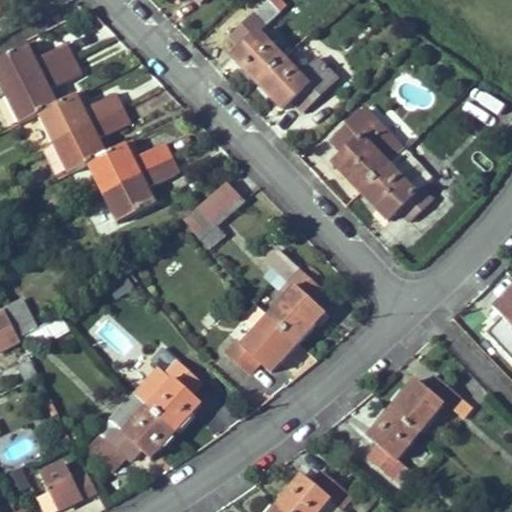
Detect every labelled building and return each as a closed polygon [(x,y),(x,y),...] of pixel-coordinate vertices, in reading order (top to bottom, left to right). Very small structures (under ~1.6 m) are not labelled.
[(285,59),(260,33),(267,25),(279,14),(269,3),(233,38),(243,49),(234,58),(258,84),(285,59)] [(293,51),(267,25),(260,33),(285,59),(293,51)] [(42,58),(35,43),(28,46),(35,61),(42,58)] [(0,85),(4,94),(74,59),(68,45),(42,58),(35,61),(28,46),(0,60),(0,85)] [(51,91),(57,87),(82,75),(74,59),(4,94),(19,124),(40,114),(58,105),(51,91)] [(305,113),(339,80),(319,60),(301,77),(285,59),(258,84),(283,110),(293,101),(305,113)] [(64,102),(57,87),(51,91),(58,105),(64,102)] [(91,107),(84,92),(78,95),(85,110),(91,107)] [(78,95),(64,102),(58,105),(40,114),(54,143),(123,109),(116,95),(91,107),(85,110),(78,95)] [(87,165),(107,155),(99,139),(105,136),(129,123),(123,109),(54,143),(69,174),(88,165),(87,165)] [(368,134),(378,125),(367,113),(365,115),(362,112),(348,124),(351,128),(358,121),(368,134)] [(405,153),(378,125),(368,134),(358,121),(351,128),(335,143),(346,155),(338,162),(348,172),(345,176),(362,194),(403,155),(405,153)] [(113,152),(105,136),(99,139),(107,155),(113,152)] [(140,157),(133,142),(125,146),(133,161),(140,157)] [(101,194),(171,159),(164,145),(140,158),(133,161),(125,146),(113,152),(107,155),(87,165),(88,165),(101,194)] [(433,201),(422,190),(430,183),(403,155),(362,194),(379,212),(384,207),(393,218),(401,212),(412,222),(433,201)] [(155,205),(146,188),(153,184),(178,172),(171,159),(101,194),(117,225),(155,205)] [(348,172),(338,162),(335,165),(345,176),(348,172)] [(162,202),(153,184),(146,188),(155,205),(162,202)] [(200,240),(244,202),(226,184),(184,221),(200,240)] [(393,218),(384,207),(379,212),(389,222),(393,218)] [(311,320),(320,310),(313,303),(324,291),(284,255),(282,253),(280,252),(277,251),(276,251),(274,251),(272,252),(271,253),(269,254),(269,256),(268,257),(268,260),(268,262),(270,264),(271,266),(295,288),(270,316),(298,342),(315,323),(311,320)] [(511,294),(504,302),(510,309),(502,317),(504,320),(494,330),(511,348),(511,294)] [(35,329),(22,301),(4,310),(19,338),(35,329)] [(502,317),(510,309),(504,302),(496,310),(502,317)] [(315,323),(324,313),(320,310),(311,320),(315,323)] [(0,346),(15,339),(2,314),(0,315),(0,346)] [(281,362),(298,342),(270,316),(242,346),(238,342),(227,353),(250,374),(260,363),(267,369),(277,358),(281,362)] [(186,406),(193,399),(191,397),(201,384),(165,350),(153,363),(161,371),(173,381),(149,408),(176,432),(193,413),(186,406)] [(271,372),(281,362),(277,358),(267,369),(271,372)] [(149,408),(173,381),(161,371),(138,397),(149,408)] [(421,436),(443,407),(453,415),(456,412),(464,419),(472,409),(436,379),(426,391),(424,388),(416,398),(408,392),(392,412),(421,436)] [(416,398),(424,388),(417,382),(408,392),(416,398)] [(150,458),(176,432),(149,408),(138,397),(137,396),(111,423),(110,422),(99,433),(106,440),(118,452),(130,462),(141,450),(150,458)] [(200,405),(193,399),(186,406),(193,413),(200,405)] [(399,463),(421,436),(392,412),(370,439),(379,447),(370,460),(402,486),(411,473),(399,463)] [(105,466),(118,452),(106,440),(93,454),(105,466)] [(58,511),(95,494),(85,473),(72,480),(64,464),(40,476),(57,511),(58,511)] [(285,511),(322,511),(330,503),(341,511),(351,499),(323,475),(313,487),(303,479),(279,507),(285,511)] [(341,511),(330,503),(322,511),(341,511)]
